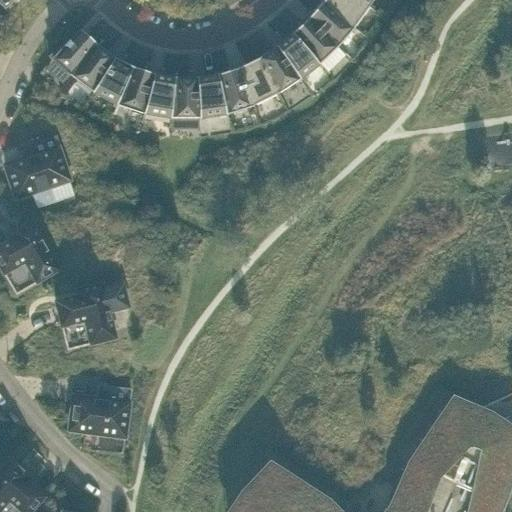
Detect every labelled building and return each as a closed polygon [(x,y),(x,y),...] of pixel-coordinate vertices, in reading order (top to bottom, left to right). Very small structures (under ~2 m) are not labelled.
[(0,0),(0,3),(4,8),(13,0),(0,0)] [(354,28),(369,7),(358,0),(323,0),(322,2),(354,28)] [(337,47),(354,28),(322,2),(308,19),(337,47)] [(319,64),(337,47),(308,19),(293,33),(319,64)] [(70,75),(96,45),(80,30),(65,45),(49,57),(55,66),(58,65),(70,75)] [(299,80),(319,64),(293,33),(276,47),(299,80)] [(114,58),(96,45),(70,75),(92,92),(114,58)] [(278,94),(299,80),(276,47),(258,59),(278,94)] [(133,68),(114,58),(92,92),(117,105),(133,68)] [(253,106),(278,94),(258,59),(238,68),(253,106)] [(144,114),(154,74),(133,68),(117,105),(144,114)] [(227,114),(253,106),(238,68),(218,75),(227,114)] [(171,118),(175,78),(154,74),(144,114),(171,118)] [(199,118),(227,114),(218,75),(196,78),(199,118)] [(199,118),(196,78),(175,78),(171,118),(199,118)] [(31,193),(69,180),(58,147),(42,153),(5,165),(16,198),(31,193)] [(0,246),(0,267),(7,280),(16,294),(59,270),(31,221),(27,223),(8,234),(12,240),(0,246)] [(85,321),(86,327),(91,344),(116,338),(109,312),(128,307),(123,284),(103,289),(102,284),(79,289),(81,295),(55,302),(61,327),(85,321)] [(105,386),(98,385),(96,399),(82,397),(73,396),(72,405),(69,430),(82,432),(125,437),(131,389),(105,386)] [(496,436),(492,434),(487,433),(477,411),(479,410),(453,398),(452,401),(410,463),(390,508),(386,511),(337,511),(328,502),(270,464),(243,492),(229,511),(502,511),(509,497),(511,486),(511,442),(511,433),(511,429),(496,436)] [(29,477),(10,460),(0,471),(0,511),(30,511),(43,498),(25,482),(29,477)]
